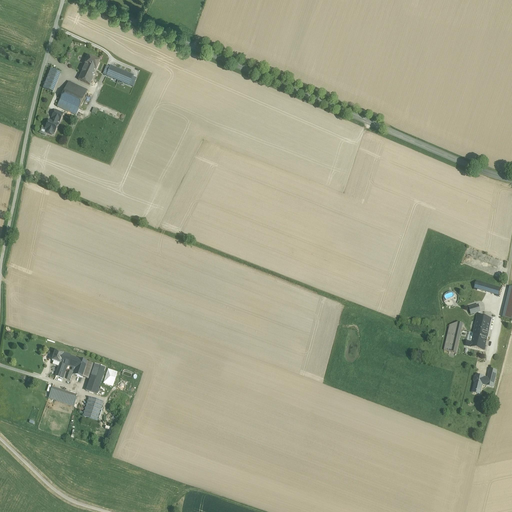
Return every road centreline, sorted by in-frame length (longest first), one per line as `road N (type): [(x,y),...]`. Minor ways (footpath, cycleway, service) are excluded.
road 1 (secondary): [(511,179),(85,0)]
road 2 (unclassified): [(62,0),(0,266)]
